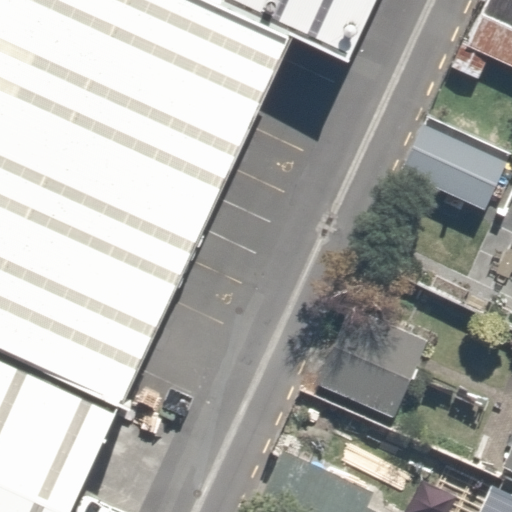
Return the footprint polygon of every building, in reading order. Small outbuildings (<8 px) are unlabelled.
[(288,35),(213,0),(0,0),(0,350),(118,406),(288,35)] [(346,58),(373,0),(213,0),(288,35),(346,58)] [(511,70),(511,0),(469,0),(441,63),(474,79),(484,57),(511,70)] [(475,214),(505,151),(419,111),(389,174),(475,214)] [(425,338),(333,295),(297,373),(389,416),(425,338)] [(0,511),(67,511),(118,406),(0,350),(0,511)] [(509,472),(504,483),(511,487),(511,486),(511,409),(487,462),(509,472)] [(274,448),(253,495),(289,511),(376,511),(407,446),(359,424),(334,476),(274,448)] [(511,511),(511,486),(511,487),(499,511),(511,511)]
